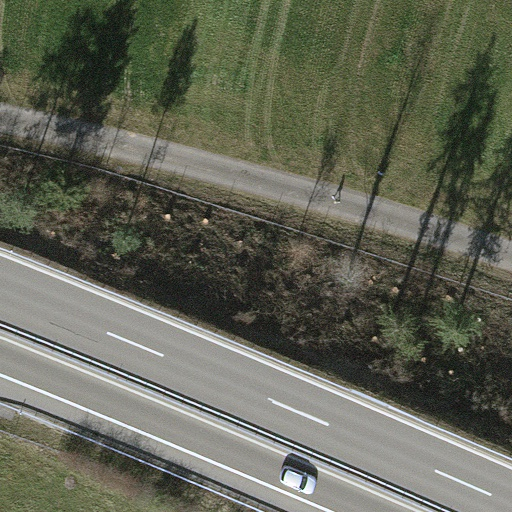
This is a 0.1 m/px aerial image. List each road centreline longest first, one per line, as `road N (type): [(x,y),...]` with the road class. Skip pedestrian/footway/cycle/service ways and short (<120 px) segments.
road 1 (trunk): [(511,502),(0,291)]
road 2 (track): [(0,124),(254,178),(511,251)]
road 3 (trunk): [(0,361),(363,511)]
